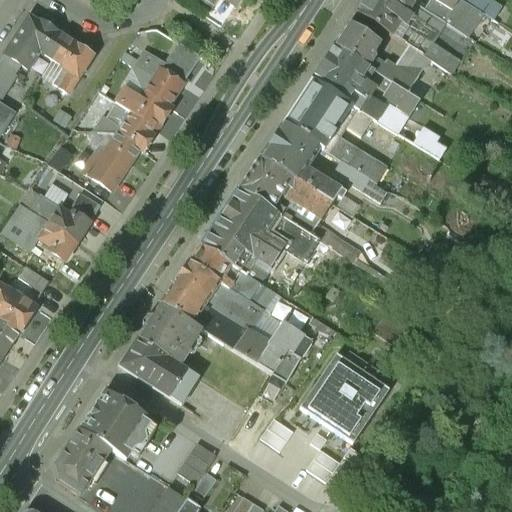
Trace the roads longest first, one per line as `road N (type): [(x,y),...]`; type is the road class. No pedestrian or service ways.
road 1 (primary): [(307,0),(75,354)]
road 2 (residential): [(75,354),(321,511)]
road 3 (primary): [(75,354),(2,469)]
